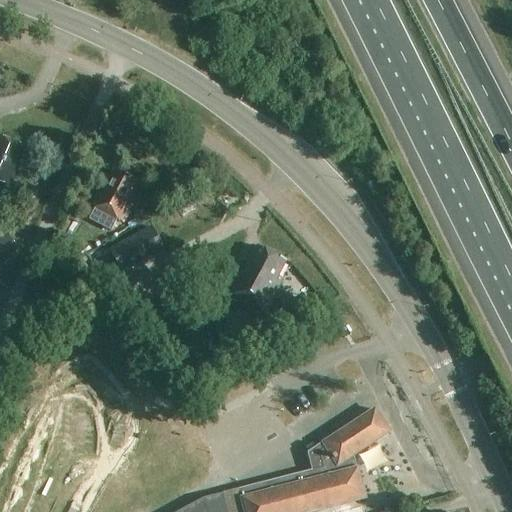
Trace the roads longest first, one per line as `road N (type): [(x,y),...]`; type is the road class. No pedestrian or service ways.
road 1 (tertiary): [(509,511),(440,361),(357,238),(238,118),(127,48)]
road 2 (unclassified): [(127,48),(0,332)]
road 3 (motorway): [(374,0),(511,279)]
road 4 (motorway): [(511,143),(437,0)]
road 5 (tertiary): [(127,48),(13,0)]
